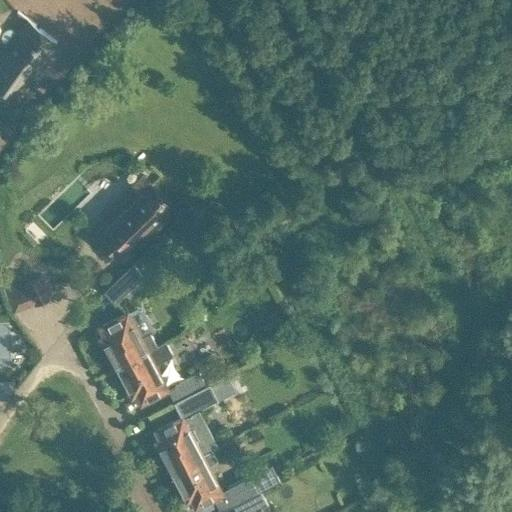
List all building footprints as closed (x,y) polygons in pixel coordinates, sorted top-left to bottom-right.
[(0,89),(13,99),(58,40),(27,19),(18,31),(15,29),(13,28),(11,28),(8,28),(6,29),(4,31),(3,33),(2,36),(3,38),(4,41),(5,43),(3,45),(7,48),(2,54),(0,52),(0,89)] [(123,256),(124,257),(174,209),(152,186),(135,203),(128,196),(113,211),(116,214),(98,231),(116,250),(119,247),(125,254),(123,256)] [(133,263),(104,290),(113,299),(115,302),(144,275),(133,263)] [(40,277),(26,283),(35,304),(50,298),(40,277)] [(158,344),(152,333),(143,338),(128,310),(101,325),(105,333),(101,336),(116,365),(147,349),(158,344)] [(156,363),(173,353),(165,340),(158,344),(147,349),(116,365),(132,394),(136,392),(141,401),(168,386),(156,363)] [(174,401),(206,384),(199,370),(176,383),(177,386),(169,391),(174,401)] [(0,380),(0,397),(7,397),(15,386),(15,380),(0,380)] [(182,415),(156,429),(160,438),(156,440),(172,469),(212,448),(218,445),(199,410),(219,399),(210,382),(206,384),(174,401),(182,415)] [(212,448),(172,469),(187,499),(191,497),(196,506),(214,496),(221,510),(233,503),(261,489),(280,478),(272,463),(222,490),(208,464),(218,459),(212,448)] [(261,489),(233,503),(237,511),(252,511),(258,509),(259,510),(263,508),(262,507),(268,503),(261,489)]
